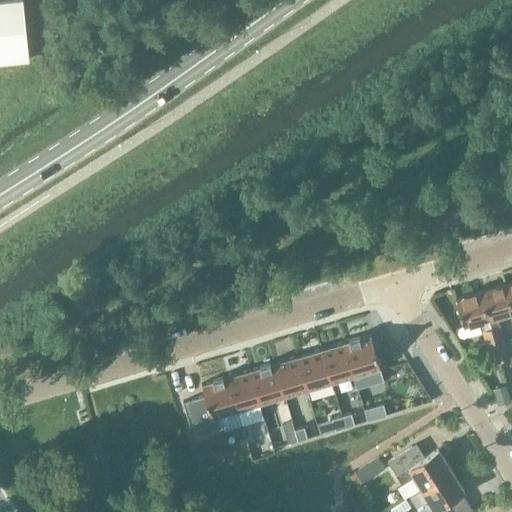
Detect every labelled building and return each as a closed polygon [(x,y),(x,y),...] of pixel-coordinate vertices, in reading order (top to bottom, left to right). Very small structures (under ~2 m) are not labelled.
[(0,0),(0,62),(29,59),(22,0),(0,0)] [(510,204),(511,203),(511,179),(503,182),(510,204)] [(454,196),(455,196),(451,185),(420,194),(424,205),(428,204),(434,226),(461,219),(454,196)] [(496,316),(511,311),(504,284),(480,292),(491,329),(499,326),(496,316)] [(502,337),(499,326),(491,329),(480,292),(455,299),(463,326),(479,321),(482,332),(483,330),(486,342),(502,337)] [(370,334),(344,341),(354,376),(380,368),(370,334)] [(502,337),(486,342),(490,354),(506,350),(502,337)] [(344,341),(321,348),(332,382),(354,376),(344,341)] [(321,348),(297,355),(307,390),(332,382),(321,348)] [(297,355),(274,362),(284,396),(307,390),(297,355)] [(274,362),(249,369),(259,404),(284,396),(274,362)] [(249,369),(227,376),(237,410),(259,404),(249,369)] [(204,395),(182,401),(189,424),(192,423),(196,435),(222,427),(218,416),(237,410),(227,376),(201,383),(204,395)] [(382,403),(373,406),(376,417),(385,415),(382,403)] [(373,406),(363,409),(367,420),(376,417),(373,406)] [(350,412),(341,415),(345,427),(354,424),(350,412)] [(341,415),(332,418),(335,429),(345,427),(341,415)] [(303,426),(294,429),(297,441),(307,438),(303,426)] [(294,429),(285,432),(288,443),(297,441),(294,429)] [(411,445),(387,461),(409,495),(451,469),(437,448),(420,459),(411,445)] [(354,487),(370,478),(361,464),(346,473),(354,487)] [(419,511),(450,511),(453,511),(446,501),(464,490),(451,469),(409,495),(419,511)]
